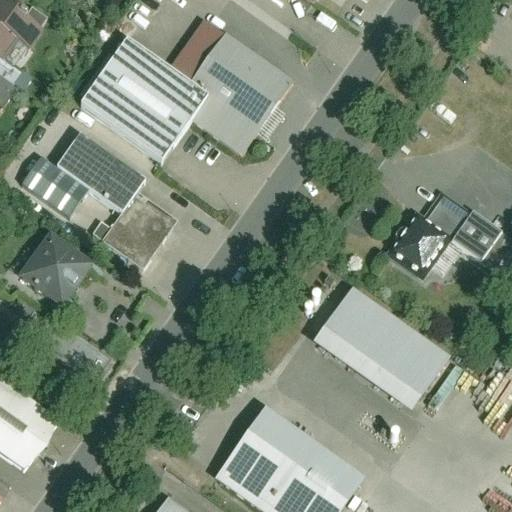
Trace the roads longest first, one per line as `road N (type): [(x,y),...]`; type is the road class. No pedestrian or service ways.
road 1 (unclassified): [(44,511),(406,0)]
road 2 (unknown): [(133,384),(213,414),(243,408),(353,273)]
